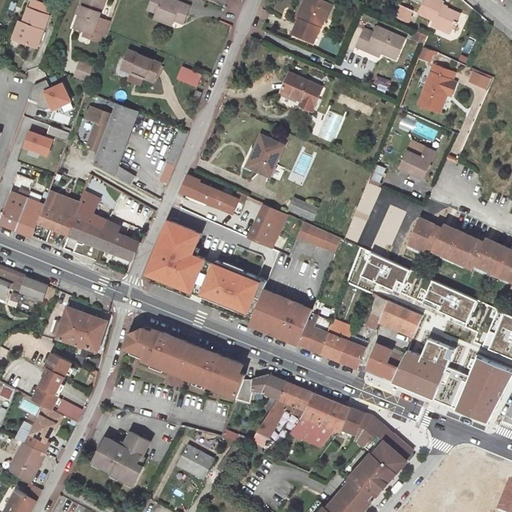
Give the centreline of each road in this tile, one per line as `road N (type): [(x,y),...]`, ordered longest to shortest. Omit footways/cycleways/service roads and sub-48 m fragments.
road 1 (primary): [(453,427),(126,296)]
road 2 (residential): [(126,296),(251,0)]
road 3 (residential): [(126,296),(80,436),(39,511)]
road 4 (primary): [(126,296),(0,244)]
